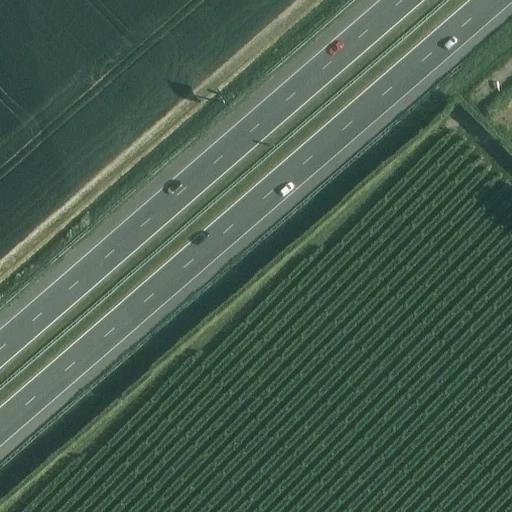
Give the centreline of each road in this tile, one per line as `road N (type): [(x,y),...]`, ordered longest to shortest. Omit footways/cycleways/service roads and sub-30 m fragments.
road 1 (motorway): [(0,427),(492,0)]
road 2 (motorway): [(402,0),(0,349)]
